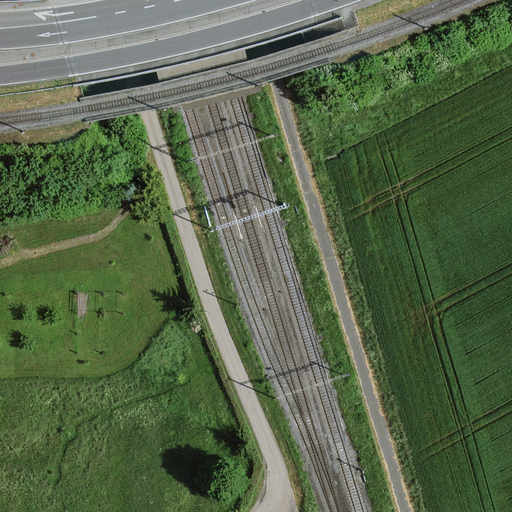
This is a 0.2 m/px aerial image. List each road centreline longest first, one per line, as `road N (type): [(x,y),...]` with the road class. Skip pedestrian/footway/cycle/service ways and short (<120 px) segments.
road 1 (unclassified): [(268,511),(274,462),(198,269),(112,0)]
road 2 (unclassified): [(383,436),(251,0)]
road 3 (secondary): [(0,74),(146,51),(331,0)]
road 4 (secondary): [(181,0),(0,28)]
